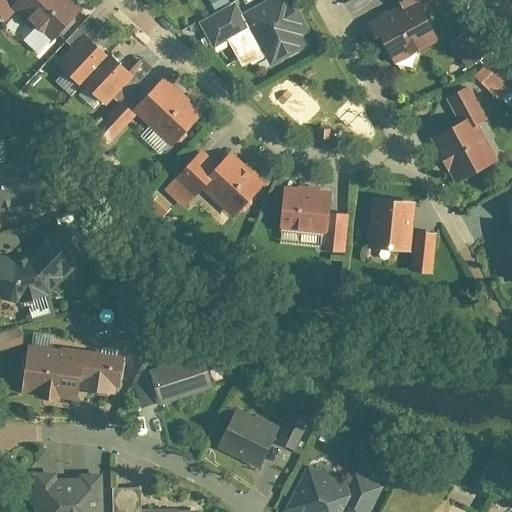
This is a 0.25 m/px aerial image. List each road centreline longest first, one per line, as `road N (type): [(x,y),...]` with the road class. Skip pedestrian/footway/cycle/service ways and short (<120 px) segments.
road 1 (residential): [(317,0),(412,165),(264,147),(111,0)]
road 2 (residential): [(0,440),(200,477),(225,511)]
